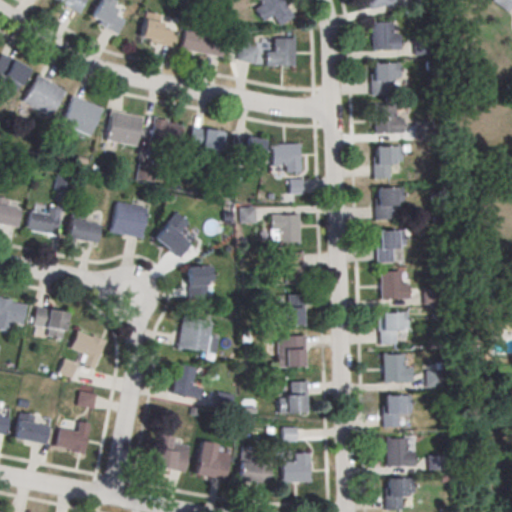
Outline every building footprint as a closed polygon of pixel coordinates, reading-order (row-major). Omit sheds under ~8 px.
[(84,0),(76,13),(58,2),(59,0),(84,0)] [(97,0),(113,0),(115,1),(111,7),(113,8),(111,13),(122,20),(114,34),(96,23),(97,21),(89,15),(97,0)] [(284,0),(287,4),(285,5),(291,16),(278,25),(270,14),(261,21),(252,9),(259,4),(256,0),(284,0)] [(392,0),(393,1),(364,9),(361,0),(392,0)] [(406,0),(424,0),(425,3),(409,8),(406,0)] [(143,12),(158,15),(157,21),(159,22),(158,27),(172,30),(168,46),(147,42),(148,39),(138,37),(143,12)] [(369,22),(390,22),(390,35),(398,34),(398,49),(370,50),(369,22)] [(212,26),(209,38),(224,41),(221,57),(179,49),(183,28),(196,31),(197,23),(212,26)] [(272,38),(293,37),(293,66),(264,66),(264,51),(272,51),(272,38)] [(412,39),(429,38),(429,55),(412,55),(412,39)] [(238,44),(256,48),(253,64),(235,60),(238,44)] [(27,68),(12,93),(0,85),(4,78),(0,75),(0,53),(10,60),(11,59),(27,68)] [(371,62),(399,62),(399,78),(390,78),(390,80),(385,80),(385,94),(369,94),(368,74),(372,73),(371,62)] [(63,92),(47,117),(22,101),(37,76),(63,92)] [(99,108),(87,135),(59,124),(71,96),(99,108)] [(373,106),(393,105),(394,118),(401,118),(402,133),(373,133),(373,106)] [(109,111),(140,117),(134,146),(103,140),(109,111)] [(151,117),(144,150),(156,153),(158,140),(176,144),(180,126),(165,123),(165,120),(151,117)] [(413,122),(430,122),(430,138),(413,139),(413,122)] [(190,127),(186,145),(202,148),(201,156),(216,160),(222,132),(203,128),(203,130),(190,127)] [(231,135),(228,153),(244,156),(242,164),(257,167),(263,140),(245,136),(244,137),(231,135)] [(269,144),(298,143),(299,172),(284,172),(284,165),(270,165),(269,144)] [(374,146),(399,146),(399,161),(392,161),(393,164),(387,164),(388,177),(371,178),(371,157),(374,157),(374,146)] [(137,163),(155,166),(152,182),(134,179),(137,163)] [(54,175),(71,178),(68,192),(52,189),(54,175)] [(287,179),(301,179),(301,194),(287,194),(287,179)] [(375,188),(401,187),(401,203),(394,203),(394,206),(389,206),(389,219),(373,220),(372,199),(376,199),(375,188)] [(18,209),(14,228),(0,225),(0,198),(4,199),(3,206),(18,209)] [(113,202),(144,208),(138,238),(108,233),(113,202)] [(27,211),(24,229),(53,235),(59,207),(47,205),(45,214),(27,211)] [(237,208),(253,207),(253,222),(237,223),(237,208)] [(98,225),(94,243),(64,237),(69,211),(83,214),(82,221),(98,225)] [(172,212),(151,239),(166,251),(167,250),(177,257),(188,243),(176,234),(185,222),(172,212)] [(267,214),(297,214),(297,243),(276,243),(276,229),(268,229),(267,214)] [(377,231),(402,230),(402,246),(395,246),(395,248),(390,248),(390,262),(374,262),(373,242),(377,242),(377,231)] [(284,252),(301,252),(302,283),(273,284),(272,269),(280,269),(280,266),(285,266),(284,252)] [(184,267),(202,266),(205,298),(187,300),(184,267)] [(377,272),(398,271),(398,284),(406,284),(406,299),(378,300),(377,272)] [(420,289),(438,289),(438,305),(421,305),(420,289)] [(285,294),(302,294),(302,325),(273,326),(273,311),(281,311),(281,308),(285,308),(285,294)] [(24,305),(0,300),(0,329),(8,331),(10,321),(20,323),(24,305)] [(34,307),(64,313),(59,339),(44,336),(46,328),(31,325),(34,307)] [(379,313),(405,312),(405,328),(398,328),(398,331),(393,331),(393,344),(377,345),(376,324),(380,324),(379,313)] [(180,317),(209,322),(203,352),(175,347),(180,317)] [(75,331),(67,349),(83,356),(79,366),(90,371),(104,341),(90,335),(89,337),(75,331)] [(286,336),(303,336),(304,367),(275,368),(274,353),(282,353),(282,350),(287,350),(286,336)] [(381,355),(401,354),(402,367),(409,367),(410,382),(381,382),(381,355)] [(62,359),(55,373),(69,379),(75,365),(62,359)] [(174,364),(193,368),(189,387),(199,389),(197,399),(169,394),(174,364)] [(423,371),(440,371),(440,387),(423,387),(423,371)] [(287,382),(304,382),(305,413),(276,414),(275,399),(283,399),(283,395),(288,395),(287,382)] [(77,391),(94,394),(92,409),(74,406),(77,391)] [(214,392),(231,395),(228,410),(211,407),(214,392)] [(382,395),(407,395),(407,410),(401,411),(401,413),(395,413),(396,427),(379,427),(379,406),(382,406),(382,395)] [(189,408),(196,409),(195,416),(188,415),(189,408)] [(17,413),(32,416),(31,423),(47,426),(43,445),(12,439),(17,413)] [(56,429),(75,432),(77,422),(87,424),(81,455),(67,452),(68,450),(53,447),(56,429)] [(279,428),(294,428),(294,442),(280,442),(279,428)] [(158,434),(151,466),(182,472),(187,447),(171,443),(173,437),(158,434)] [(383,439),(403,439),(404,452),(411,452),(412,467),(384,467),(383,439)] [(198,441),(192,473),(223,480),(228,454),(212,451),(213,444),(198,441)] [(239,448),(235,480),(267,484),(269,466),(266,466),(267,456),(254,455),(254,450),(239,448)] [(292,454),(307,453),(308,482),(280,483),(279,462),(292,461),(292,454)] [(425,456),(442,456),(443,472),(425,472),(425,456)] [(385,479),(410,478),(410,494),(404,494),(404,496),(398,496),(399,510),(382,510),(382,490),(385,490),(385,479)]
